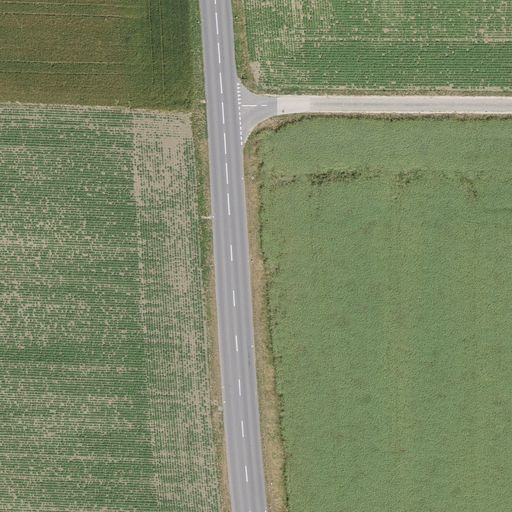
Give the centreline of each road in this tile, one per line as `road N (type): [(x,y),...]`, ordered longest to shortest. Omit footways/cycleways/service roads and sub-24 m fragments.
road 1 (secondary): [(216,0),(254,511)]
road 2 (track): [(221,103),(511,106)]
